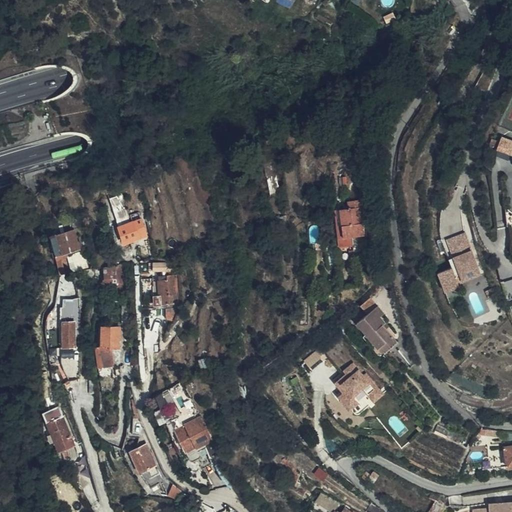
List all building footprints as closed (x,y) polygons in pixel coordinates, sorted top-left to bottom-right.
[(277,131),(282,134),(290,118),(284,114),(277,131)] [(511,151),(511,136),(497,130),(490,143),(511,151)] [(284,135),(282,134),(277,131),(270,146),(275,148),(277,144),(279,146),(284,135)] [(277,184),(275,175),(277,174),(273,153),(265,155),(273,203),(283,201),(279,184),(277,184)] [(149,235),(144,219),(130,222),(126,209),(124,209),(121,202),(125,200),(121,189),(115,191),(117,196),(110,198),(125,243),(149,235)] [(352,244),(351,236),(364,234),(361,206),(364,206),(363,199),(347,201),(348,208),(339,209),(334,210),(338,245),(352,244)] [(288,222),(286,215),(280,216),(282,223),(288,222)] [(60,225),(62,231),(72,228),(70,222),(60,225)] [(61,273),(67,272),(62,253),(80,248),(75,227),(72,228),(62,231),(51,234),(61,273)] [(466,232),(449,238),(455,256),(458,265),(452,266),(445,269),(439,271),(445,290),(451,288),(460,286),(456,275),(461,273),(463,280),(471,277),(480,274),(472,250),(466,232)] [(74,252),(79,270),(89,268),(84,249),(74,252)] [(455,256),(450,258),(452,266),(458,265),(455,256)] [(133,274),(132,261),(121,262),(114,266),(104,267),(104,284),(113,283),(123,284),(123,275),(133,274)] [(163,262),(150,261),(150,270),(163,269),(163,262)] [(181,306),(177,272),(167,273),(167,276),(159,277),(161,292),(153,293),(155,305),(162,304),(162,308),(166,308),(167,316),(175,316),(177,306),(181,306)] [(489,299),(497,296),(493,288),(486,291),(489,299)] [(370,313),(379,305),(371,297),(362,304),(370,313)] [(384,323),(387,321),(383,316),(386,313),(379,305),(370,313),(358,322),(380,348),(394,336),(384,323)] [(76,344),(76,320),(64,320),(64,345),(76,344)] [(397,333),(387,321),(384,323),(394,336),(397,333)] [(119,346),(120,326),(103,326),(102,345),(105,366),(115,365),(112,346),(119,346)] [(397,340),(394,336),(380,348),(383,352),(397,340)] [(364,387),(373,398),(382,390),(368,373),(365,375),(355,363),(334,379),(345,392),(340,396),(351,409),(352,408),(360,402),(355,395),(364,387)] [(91,393),(99,393),(99,389),(97,375),(90,377),(91,391),(91,393)] [(153,390),(159,382),(158,377),(148,376),(148,390),(153,390)] [(382,390),(373,398),(376,401),(385,394),(382,390)] [(169,404),(163,391),(159,394),(156,397),(161,408),(169,404)] [(212,439),(198,410),(186,416),(183,413),(171,418),(191,459),(197,460),(204,468),(213,463),(211,458),(221,453),(214,439),(212,439)] [(76,444),(65,415),(50,422),(61,450),(76,444)] [(140,437),(126,436),(123,445),(137,447),(140,437)] [(147,443),(137,447),(132,449),(144,477),(150,485),(156,483),(149,466),(156,463),(147,443)] [(511,465),(511,445),(482,450),(484,467),(508,464),(508,466),(511,465)] [(300,475),(281,450),(274,457),(296,484),(300,475)] [(78,473),(91,469),(86,455),(74,459),(78,473)] [(51,469),(53,475),(65,471),(63,466),(51,469)] [(322,491),(316,501),(331,511),(333,511),(335,510),(340,502),(322,491)] [(441,495),(433,492),(429,499),(436,503),(429,511),(442,511),(450,500),(441,495)] [(487,507),(475,508),(475,511),(511,511),(511,500),(491,502),(491,507),(492,510),(487,510),(487,507)]
